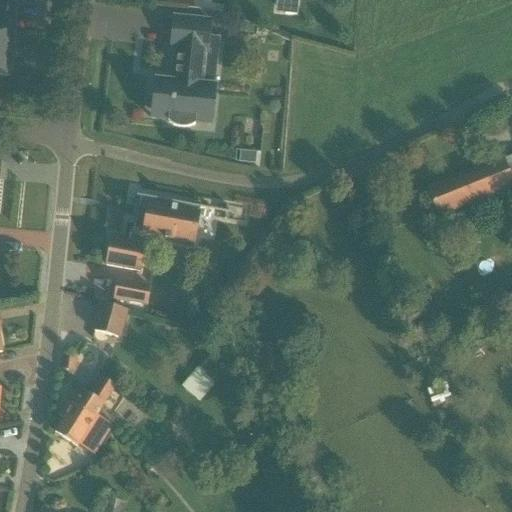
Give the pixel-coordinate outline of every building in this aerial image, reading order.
[(14,30),(12,30),(15,0),(0,0),(0,77),(9,78),(11,59),(13,59),(14,49),(12,49),(14,30)] [(283,0),(282,15),(296,16),(297,0),(283,0)] [(207,53),(209,37),(210,21),(174,17),(170,50),(174,50),(171,81),(155,80),(155,89),(151,89),(148,109),(152,110),(151,119),(168,121),(168,122),(176,127),(186,128),(195,125),(195,124),(211,126),(212,116),(213,116),(215,95),(214,95),(215,86),(200,84),(203,53),(207,53)] [(240,151),(239,162),(255,164),(256,153),(240,151)] [(428,189),(435,208),(439,217),(511,187),(511,184),(502,160),(428,189)] [(111,238),(106,266),(140,272),(146,236),(158,238),(157,243),(193,250),(200,209),(214,211),(214,210),(137,196),(136,197),(140,198),(133,232),(130,231),(130,233),(131,233),(129,242),(111,238)] [(112,301),(146,307),(150,286),(116,280),(112,301)] [(94,332),(113,337),(121,339),(129,311),(102,304),(94,332)] [(61,369),(74,371),(76,356),(63,354),(61,369)] [(207,359),(198,368),(209,379),(218,371),(207,359)] [(196,368),(179,387),(197,403),(214,384),(196,368)] [(76,448),(77,446),(94,456),(113,426),(97,416),(116,387),(102,378),(90,396),(79,388),(60,417),(64,419),(54,433),(76,448)] [(123,511),(125,504),(102,500),(100,511),(123,511)]
